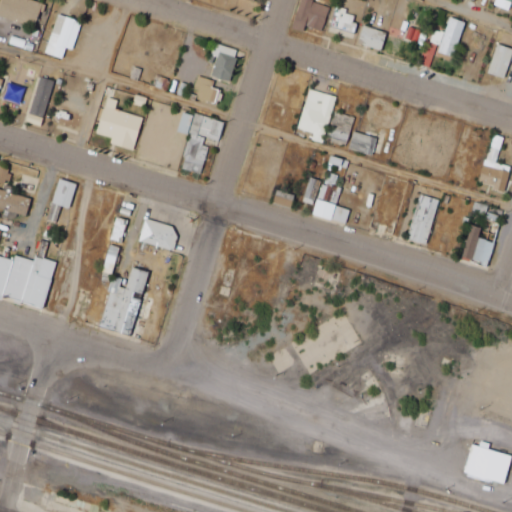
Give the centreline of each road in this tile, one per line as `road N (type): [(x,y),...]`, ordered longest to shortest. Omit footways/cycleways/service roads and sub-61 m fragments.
road 1 (residential): [(511,304),(0,138)]
road 2 (residential): [(136,0),(511,125)]
road 3 (residential): [(164,356),(279,0)]
road 4 (residential): [(0,317),(132,360),(164,356)]
road 5 (residential): [(14,459),(52,335)]
